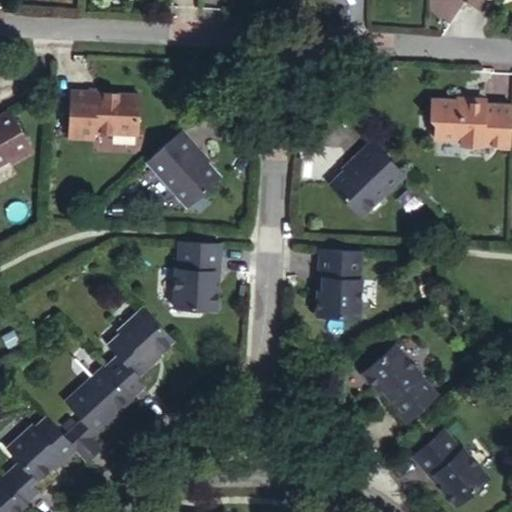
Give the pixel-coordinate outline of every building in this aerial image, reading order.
[(95,85),(71,84),(69,133),(93,134),(93,128),(136,129),(137,87),(95,86),(95,85)] [(509,144),(511,100),(483,99),(483,96),(457,95),(456,98),(431,96),(431,116),(435,121),(435,136),(461,137),(461,141),(509,144)] [(0,165),(8,161),(26,150),(3,111),(0,112),(0,165)] [(199,142),(181,124),(145,156),(191,202),(224,172),(208,156),(197,144),(199,142)] [(405,171),(373,137),(353,154),(355,156),(343,166),(327,181),(358,213),(405,171)] [(211,154),(199,142),(197,144),(208,156),(211,154)] [(29,155),(26,150),(8,161),(11,166),(29,155)] [(355,156),(353,154),(341,165),(343,166),(355,156)] [(220,265),(221,236),(180,233),(179,261),(177,261),(175,300),(207,302),(208,301),(211,304),(218,304),(221,302),(220,295),(218,292),(218,291),(219,278),(215,277),(216,264),(220,265)] [(364,246),(322,244),(321,273),(325,273),(324,286),(320,286),(320,300),(321,301),(318,304),(318,310),(321,313),(327,313),(330,310),(331,311),(363,313),(365,274),(363,273),(364,246)] [(173,335),(143,303),(117,326),(119,329),(107,340),(118,351),(104,364),(130,393),(143,381),(135,373),(150,360),(148,358),(158,349),(173,335)] [(387,396),(406,418),(437,393),(420,372),(421,370),(397,340),(371,360),(371,362),(367,361),(362,365),(362,370),(366,375),(370,375),(370,377),(379,387),(381,385),(389,394),(387,396)] [(160,351),(158,349),(148,358),(150,360),(160,351)] [(104,364),(102,362),(66,396),(84,416),(66,433),(77,444),(88,457),(101,444),(90,432),(95,427),(96,428),(110,416),(109,415),(131,394),(130,393),(104,364)] [(381,385),(379,387),(387,396),(389,394),(381,385)] [(64,456),(77,444),(66,433),(48,413),(37,423),(35,420),(7,445),(21,459),(3,475),(25,499),(37,488),(30,481),(36,476),(37,477),(52,464),(62,454),(64,456)] [(460,446),(442,426),(411,453),(431,474),(434,471),(442,480),(439,483),(449,493),(450,493),(449,497),(453,502),(457,503),(463,499),(464,495),(489,472),(462,444),(460,446)] [(53,466),(64,456),(62,454),(52,464),(53,466)] [(434,471),(431,474),(439,483),(442,480),(434,471)] [(3,475),(0,472),(0,511),(17,511),(28,503),(25,499),(3,475)]
